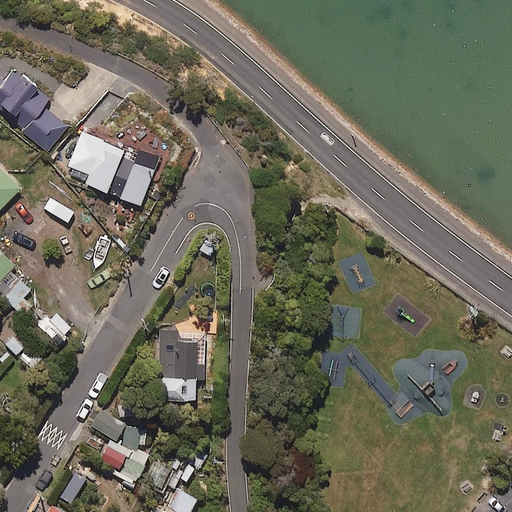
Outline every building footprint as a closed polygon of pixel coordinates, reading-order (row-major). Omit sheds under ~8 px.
[(47,98),(4,62),(0,67),(0,108),(23,127),(21,130),(46,151),(66,126),(41,105),(47,98)] [(137,149),(124,144),(119,156),(99,147),(84,184),(138,205),(153,169),(133,161),(137,149)] [(0,207),(18,189),(0,170),(0,207)] [(0,279),(14,266),(0,251),(0,279)] [(30,288),(13,275),(0,291),(0,296),(23,315),(30,306),(21,299),(30,288)] [(26,345),(13,333),(3,343),(17,355),(26,345)] [(203,333),(159,333),(160,399),(194,399),(193,379),(204,378),(203,333)] [(114,439),(124,423),(112,416),(102,432),(114,439)] [(145,428),(124,427),(123,444),(144,445),(145,428)] [(118,471),(131,450),(117,442),(116,444),(110,440),(99,459),(118,471)] [(131,450),(118,471),(133,479),(147,455),(135,447),(133,451),(131,450)] [(201,469),(208,454),(193,447),(186,463),(201,469)] [(162,488),(171,470),(154,461),(145,480),(162,488)] [(188,511),(196,498),(175,488),(164,509),(170,511),(188,511)]
